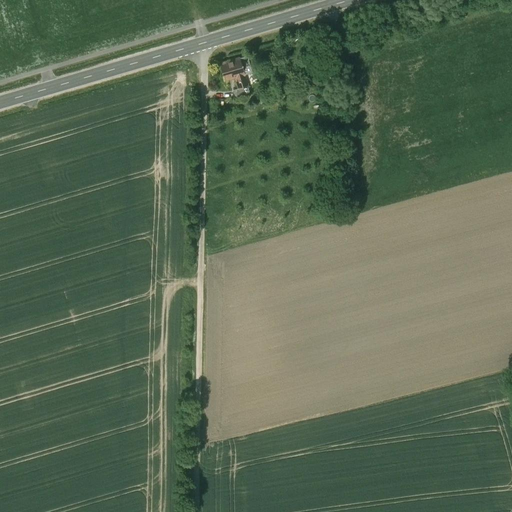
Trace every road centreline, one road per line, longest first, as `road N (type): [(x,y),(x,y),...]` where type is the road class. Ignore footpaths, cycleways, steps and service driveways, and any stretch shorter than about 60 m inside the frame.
road 1 (unclassified): [(203,42),(192,511)]
road 2 (secondary): [(0,102),(203,42)]
road 3 (secondary): [(203,42),(350,0)]
